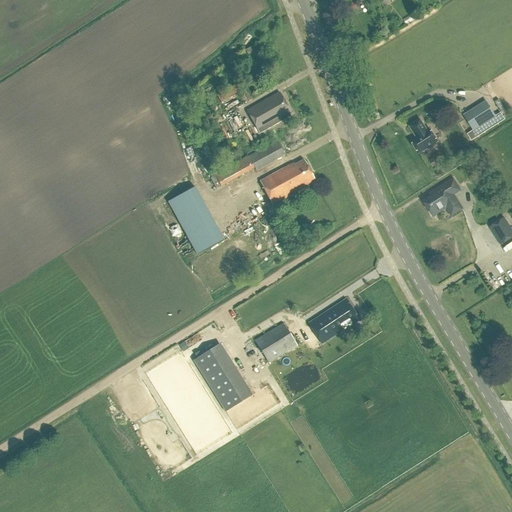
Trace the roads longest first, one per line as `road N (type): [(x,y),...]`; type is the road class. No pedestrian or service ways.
road 1 (residential): [(381,206),(0,452)]
road 2 (secondary): [(511,435),(381,206)]
road 3 (secondary): [(381,206),(302,0)]
